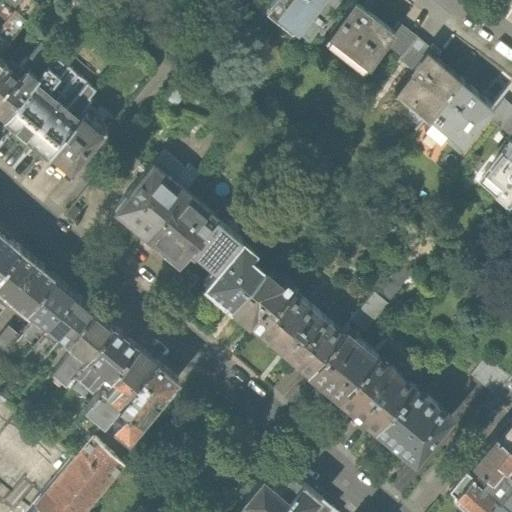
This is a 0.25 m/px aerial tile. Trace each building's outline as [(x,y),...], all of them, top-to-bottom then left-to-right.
[(0,0),(0,24),(21,0),(0,0)] [(21,0),(0,24),(0,47),(39,3),(35,0),(21,0)] [(202,36),(157,0),(131,0),(192,49),(202,36)] [(329,0),(287,0),(303,12),(298,19),(309,28),(318,17),(322,20),(334,5),(329,1),(329,0)] [(393,23),(361,0),(351,0),(329,30),(369,60),(385,39),(396,26),(393,23)] [(398,17),(393,23),(396,26),(385,39),(401,51),(419,32),(398,17)] [(419,32),(401,51),(400,53),(411,63),(429,41),(419,32)] [(434,45),(429,41),(411,63),(413,65),(397,84),(430,111),(432,109),(462,73),(437,52),(439,49),(434,45)] [(38,72),(35,76),(48,87),(66,64),(54,53),(38,72)] [(35,76),(38,72),(26,63),(16,74),(4,63),(0,67),(0,113),(2,115),(35,76)] [(494,101),(462,73),(432,109),(464,137),(487,109),(494,101)] [(48,87),(35,76),(2,115),(26,135),(58,96),(48,87)] [(79,113),(83,107),(91,98),(87,95),(94,87),(86,81),(68,104),(79,113)] [(511,99),(503,91),(494,101),(487,109),(499,119),(511,103),(511,99)] [(58,96),(26,135),(46,152),(79,113),(68,104),(58,96)] [(511,130),(511,103),(499,119),(511,130)] [(79,113),(46,152),(69,171),(107,127),(83,107),(79,113)] [(511,192),(511,138),(507,144),(502,140),(478,169),(510,196),(511,192)] [(153,159),(175,178),(186,166),(164,147),(153,159)] [(147,236),(188,188),(175,178),(153,159),(112,208),(147,236)] [(230,217),(225,219),(188,188),(147,236),(179,263),(199,240),(222,261),(243,235),(238,231),(240,227),(240,222),(235,218),(230,217)] [(0,270),(20,246),(0,228),(0,270)] [(203,284),(230,306),(264,263),(253,256),(259,249),(243,235),(222,261),(203,284)] [(0,286),(25,307),(53,274),(20,246),(0,270),(0,286)] [(400,255),(374,288),(387,299),(414,266),(400,255)] [(433,261),(421,275),(428,281),(440,267),(433,261)] [(259,329),(293,287),(298,281),(286,271),(281,277),(264,263),(230,306),(259,329)] [(34,314),(44,323),(72,289),(53,274),(25,307),(34,314)] [(306,370),(342,328),(293,287),(259,329),(306,370)] [(374,288),(345,324),(358,335),(387,299),(374,288)] [(55,331),(64,339),(92,306),(72,289),(44,323),(22,347),(36,358),(54,337),(52,334),(55,331)] [(65,379),(73,369),(112,322),(92,306),(64,339),(71,345),(51,368),(65,379)] [(44,323),(34,314),(19,332),(6,348),(15,356),(22,347),(44,323)] [(6,348),(19,332),(6,322),(0,330),(0,371),(2,373),(15,356),(6,348)] [(102,370),(111,377),(137,344),(112,322),(73,369),(91,384),(102,370)] [(340,399),(379,352),(358,335),(345,324),(342,328),(306,370),(340,399)] [(119,405),(156,360),(137,344),(111,377),(119,384),(109,396),(119,405)] [(414,381),(379,352),(340,399),(374,428),(414,381)] [(494,392),(508,375),(483,353),(469,371),(494,392)] [(180,380),(156,360),(119,405),(126,411),(112,427),(127,439),(180,380)] [(511,396),(511,378),(508,375),(494,392),(507,403),(511,396)] [(374,428),(417,465),(457,417),(414,381),(374,428)] [(119,405),(109,396),(100,389),(84,407),(103,423),(119,405)] [(1,413),(10,402),(0,394),(0,416),(2,414),(1,413)] [(511,420),(500,435),(511,445),(511,420)] [(92,431),(35,499),(48,511),(79,511),(81,511),(123,459),(92,431)] [(449,488),(477,511),(482,511),(511,477),(511,445),(500,435),(496,432),(471,460),(486,473),(481,478),(468,466),(449,488)] [(38,479),(52,465),(38,450),(23,464),(38,479)] [(235,452),(234,451),(215,474),(230,487),(249,464),(241,457),(235,452)] [(233,511),(275,511),(302,480),(291,471),(277,487),(262,475),(243,497),(245,498),(233,511)] [(511,511),(511,477),(482,511),(511,511)] [(302,480),(275,511),(325,511),(332,505),(302,480)]
